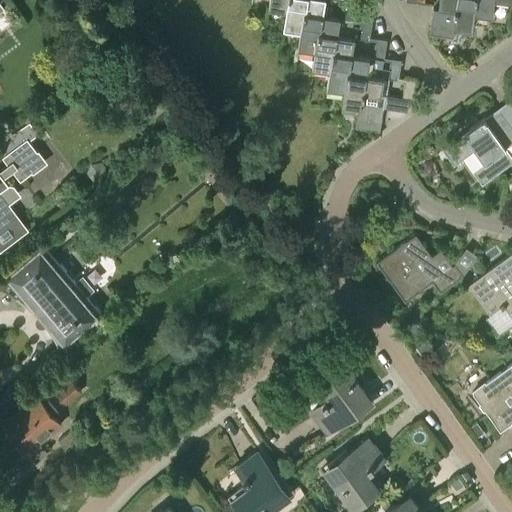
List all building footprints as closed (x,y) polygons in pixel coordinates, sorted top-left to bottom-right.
[(270,0),(269,7),(286,10),(287,0),(270,0)] [(287,0),(286,10),(283,27),(301,30),(304,10),(323,14),(325,0),(287,0)] [(347,0),(345,17),(345,18),(354,19),(355,19),(358,0),(347,0)] [(477,0),(439,0),(436,0),(434,0),(430,29),(453,33),(454,27),(472,30),(475,13),(477,0)] [(477,0),(475,13),(492,16),(494,0),(477,0)] [(345,17),(323,14),(304,10),(301,30),(298,47),(315,50),(318,31),(355,37),(359,38),(360,32),(352,31),(354,19),(345,18),(345,17)] [(373,19),(362,18),(360,32),(359,38),(370,39),(373,19)] [(333,51),(352,54),(355,37),(318,31),(315,50),(312,67),(330,70),(333,51)] [(384,60),(385,57),(387,39),(377,38),(373,58),(384,60)] [(348,71),(367,74),(369,56),(352,54),(333,51),(330,70),(327,87),(344,90),(348,71)] [(399,79),(399,77),(402,59),(391,58),(388,78),(399,79)] [(342,107),(359,110),(360,110),(361,104),(384,107),(386,95),(381,94),(384,77),(367,74),(348,71),(344,90),(342,107)] [(402,97),(386,95),(384,107),(408,111),(409,99),(413,100),(416,79),(406,78),(402,97)] [(384,107),(361,104),(360,110),(359,110),(358,114),(382,118),(384,107)] [(446,145),(443,148),(454,164),(475,149),(485,162),(473,170),(482,183),(511,161),(511,155),(506,148),(511,143),(511,126),(501,111),(487,121),(484,118),(469,129),(471,131),(448,147),(446,145)] [(382,118),(358,114),(356,127),(380,131),(382,118)] [(28,119),(0,140),(0,152),(19,178),(44,159),(27,136),(36,129),(28,119)] [(87,174),(97,187),(111,176),(101,163),(87,174)] [(0,170),(0,240),(4,245),(25,228),(6,202),(17,193),(0,170)] [(101,195),(86,207),(94,216),(108,204),(101,195)] [(267,242),(243,213),(231,222),(255,251),(267,242)] [(455,263),(452,265),(440,248),(431,255),(416,233),(377,262),(406,302),(419,293),(418,291),(431,282),(434,285),(435,284),(440,291),(463,275),(455,263)] [(25,293),(18,298),(23,302),(29,307),(35,312),(38,316),(41,319),(46,325),(51,332),(54,336),(58,344),(64,338),(64,339),(93,314),(98,310),(99,312),(101,311),(86,294),(93,289),(82,276),(76,281),(44,243),(43,244),(44,246),(40,250),(39,250),(10,275),(25,293)] [(262,260),(276,278),(292,265),(278,247),(262,260)] [(511,254),(511,253),(468,284),(490,314),(501,306),(502,308),(504,307),(511,317),(511,254)] [(426,339),(416,346),(422,354),(432,346),(426,339)] [(331,397),(313,410),(328,431),(371,400),(344,361),(318,380),(331,397)] [(472,391),(500,431),(511,422),(511,363),(486,382),(485,380),(472,389),(473,391),(472,391)] [(63,383),(54,390),(66,403),(81,390),(66,371),(57,377),(63,383)] [(3,421),(28,451),(36,461),(47,452),(39,442),(61,424),(36,394),(24,404),(21,401),(3,415),(6,419),(3,421)] [(80,436),(80,435),(74,428),(59,440),(65,448),(80,436)] [(368,436),(324,468),(353,507),(378,489),(366,471),(384,458),(368,436)] [(250,485),(232,498),(242,511),(266,511),(289,495),(257,451),(236,467),(250,485)] [(459,478),(451,484),(456,491),(464,485),(459,478)] [(423,511),(409,492),(384,510),(384,511),(423,511)]
